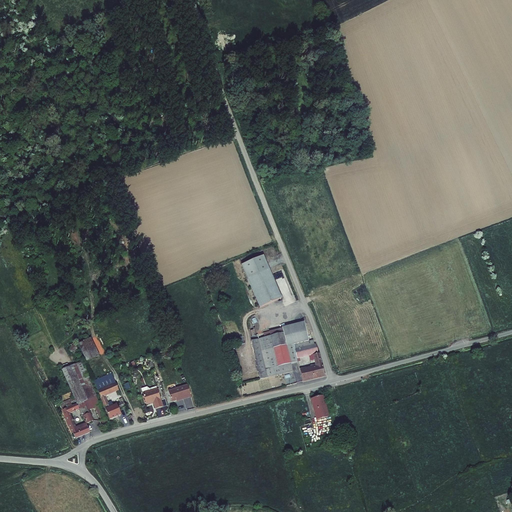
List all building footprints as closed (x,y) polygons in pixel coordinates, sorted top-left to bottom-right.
[(264,255),(242,264),(260,307),(282,298),(264,255)] [(295,353),(317,348),(316,344),(314,344),(313,340),(308,341),(304,321),(281,327),(282,328),(263,333),(264,337),(251,340),(260,379),(292,372),(291,363),(297,362),(297,359),(295,353)] [(91,337),(78,343),(86,362),(100,356),(91,337)] [(78,351),(74,343),(67,346),(71,354),(78,351)] [(309,356),(313,355),(318,353),(317,348),(295,353),(297,359),(300,358),(309,356)] [(318,353),(313,355),(314,360),(315,365),(299,369),(303,382),(325,377),(319,353),(318,353)] [(74,401),(76,404),(77,403),(79,409),(81,414),(89,410),(95,407),(98,406),(100,405),(96,396),(97,396),(89,378),(90,378),(83,361),(69,367),(61,370),(73,398),(74,401)] [(98,390),(116,383),(111,372),(93,381),(97,390),(98,390)] [(105,407),(109,405),(108,403),(108,401),(105,396),(108,395),(119,390),(116,383),(98,390),(100,397),(100,398),(104,407),(105,407)] [(191,397),(187,384),(168,390),(172,402),(176,400),(177,401),(191,397)] [(143,392),(142,392),(142,393),(145,399),(145,400),(146,403),(146,405),(151,404),(153,403),(154,405),(155,409),(164,407),(161,399),(160,399),(159,393),(157,389),(157,388),(149,390),(148,390),(144,391),(143,392)] [(323,395),(310,399),(316,420),(329,417),(323,395)] [(74,401),(73,398),(59,404),(62,410),(67,408),(67,407),(72,405),(70,402),(74,401)] [(86,424),(86,423),(76,427),(70,413),(79,409),(77,403),(76,404),(72,405),(67,407),(67,408),(62,410),(61,410),(71,433),(72,432),(75,439),(90,433),(86,424)] [(105,408),(110,420),(121,415),(119,409),(117,404),(116,403),(113,405),(105,408)] [(85,423),(86,423),(86,424),(93,420),(89,410),(83,413),(84,415),(82,416),(83,419),(84,418),(85,421),(84,421),(85,423)]
